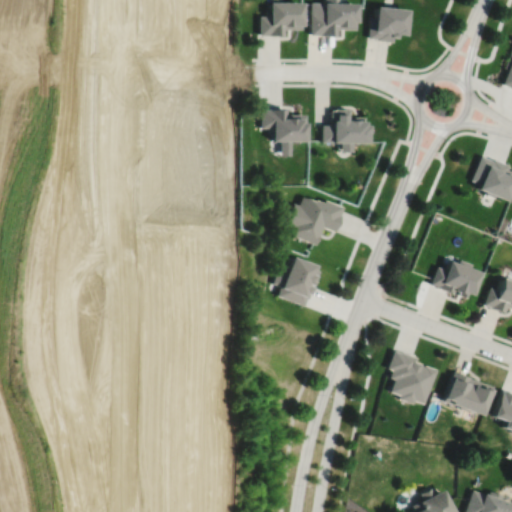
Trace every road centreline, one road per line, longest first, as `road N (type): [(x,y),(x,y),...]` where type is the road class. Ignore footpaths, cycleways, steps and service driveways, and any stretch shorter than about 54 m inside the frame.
road 1 (residential): [(350,337),(317,419),(298,511)]
road 2 (residential): [(318,511),(350,337)]
road 3 (residential): [(458,77),(438,74),(419,88),(416,102),(427,122),(449,127),(465,117),(470,94),(458,77)]
road 4 (residential): [(363,299),(511,355)]
road 5 (residential): [(403,198),(350,337)]
